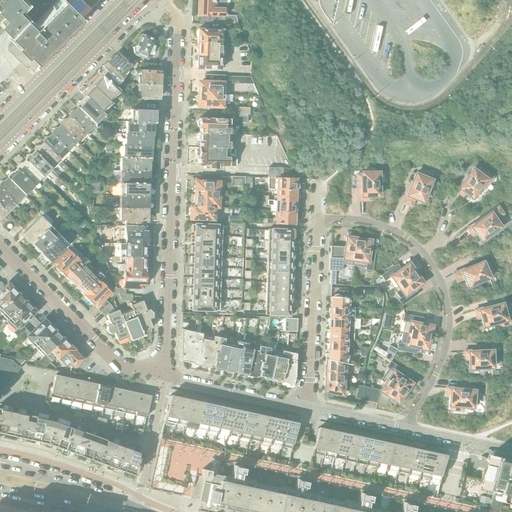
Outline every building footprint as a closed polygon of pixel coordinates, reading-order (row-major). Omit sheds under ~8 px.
[(0,12),(6,19),(0,25),(5,31),(14,39),(36,62),(38,60),(82,16),(81,15),(65,0),(0,0),(0,4),(1,5),(0,6),(0,12)] [(89,6),(83,0),(65,0),(81,15),(83,15),(86,12),(86,9),(89,6)] [(224,16),(224,9),(215,9),(215,2),(214,2),(212,0),(200,0),(200,17),(209,17),(209,24),(228,24),(228,23),(238,23),(236,16),(228,16),(228,17),(224,16)] [(197,42),(223,43),(223,31),(221,31),(197,30),(197,31),(197,32),(197,35),(197,37),(197,42)] [(148,59),(154,46),(153,46),(154,42),(150,40),(150,39),(142,35),(138,45),(137,45),(133,48),(133,53),(134,53),(135,55),(139,57),(141,56),(148,59)] [(196,56),(227,57),(228,44),(223,44),(223,43),(197,42),(196,56)] [(106,63),(120,76),(126,70),(125,69),(129,66),(123,60),(116,54),(114,56),(113,56),(113,57),(112,57),(109,59),(108,62),(106,63)] [(227,57),(196,56),(196,62),(196,63),(195,66),(196,68),(196,69),(219,70),(222,70),(222,63),(227,63),(227,57)] [(120,76),(106,63),(105,64),(102,66),(100,69),(97,73),(98,74),(112,87),(121,78),(120,76)] [(136,85),(159,86),(159,84),(160,81),(159,77),(159,75),(159,72),(148,72),(139,71),(139,75),(136,75),(136,85)] [(89,84),(91,85),(105,99),(115,90),(112,87),(98,74),(95,78),(93,78),(90,81),(90,83),(89,84)] [(198,94),(219,95),(219,90),(222,90),(223,83),(230,83),(254,84),(251,77),(250,77),(224,77),(224,76),(220,75),(214,75),(213,80),(206,79),(206,83),(200,83),(200,86),(197,86),(197,93),(198,93),(198,94)] [(81,94),(84,97),(99,111),(108,102),(105,99),(91,85),(87,88),(86,89),(82,92),(82,94),(81,94)] [(159,86),(136,85),(135,98),(151,99),(152,99),(158,99),(158,96),(158,94),(159,91),(159,87),(159,86)] [(219,95),(198,94),(198,96),(197,96),(197,102),(199,103),(199,106),(205,106),(205,107),(212,107),(222,108),(222,101),(231,102),(232,95),(219,95)] [(99,111),(84,97),(81,100),(79,101),(76,104),(76,106),(75,106),(77,108),(92,123),(102,114),(99,111)] [(239,116),(247,116),(253,116),(253,112),(261,113),(261,110),(261,106),(255,106),(255,107),(249,107),(249,108),(230,107),(230,108),(226,108),(226,113),(230,113),(230,114),(231,114),(239,115),(239,116)] [(95,125),(92,123),(77,108),(74,111),(72,111),(68,114),(68,116),(86,134),(88,135),(88,136),(95,129),(98,133),(100,131),(95,125)] [(126,121),(126,122),(153,124),(154,124),(154,122),(155,120),(155,117),(154,115),(154,111),(147,111),(130,110),(130,121),(126,121)] [(239,116),(239,115),(231,114),(231,119),(232,121),(240,121),(240,123),(247,123),(247,116),(239,116)] [(60,123),(59,125),(77,143),(86,134),(68,116),(65,119),(63,120),(60,123)] [(198,133),(229,134),(237,134),(237,129),(229,129),(229,119),(212,119),(199,118),(199,119),(196,121),(196,126),(199,128),(198,133)] [(125,134),(151,136),(152,136),(152,135),(153,133),(153,129),(152,128),(153,124),(126,122),(125,134)] [(77,143),(59,125),(56,128),(54,128),(51,132),(51,134),(69,152),(77,143)] [(228,148),(229,134),(198,133),(196,135),(196,140),(198,142),(198,148),(228,148)] [(69,152),(51,134),(47,137),(45,137),(42,141),(42,143),(60,160),(69,152)] [(122,146),(149,147),(150,147),(150,146),(151,145),(151,141),(151,139),(151,136),(125,134),(124,146),(122,146)] [(60,160),(42,143),(39,146),(36,146),(33,149),(33,152),(51,169),(56,164),(64,172),(67,168),(60,160)] [(120,158),(148,160),(149,160),(149,159),(150,157),(150,154),(149,152),(149,147),(122,146),(122,158),(120,158)] [(228,148),(198,148),(195,150),(195,155),(198,157),(197,166),(205,166),(205,169),(207,169),(219,170),(219,167),(231,167),(235,167),(236,158),(234,158),(234,149),(228,148)] [(42,178),(51,169),(33,152),(30,155),(28,155),(24,158),(24,160),(42,178)] [(120,158),(119,171),(147,172),(147,171),(149,169),(149,166),(148,165),(148,160),(120,158)] [(33,186),(42,178),(24,160),(21,164),(19,164),(16,167),(16,169),(33,186)] [(484,191),(494,179),(477,166),(473,170),(472,169),(463,182),(462,181),(455,191),(462,196),(464,193),(472,199),(480,188),(484,191)] [(276,189),(295,190),(295,189),(296,189),(297,184),(296,184),(296,179),(291,169),(281,168),(281,178),(267,178),(263,178),(263,182),(276,183),(276,189)] [(281,178),(281,168),(267,168),(267,178),(281,178)] [(24,195),(33,186),(16,169),(12,172),(10,172),(7,176),(7,178),(24,195)] [(113,183),(119,183),(147,184),(147,183),(148,182),(148,179),(147,177),(147,172),(119,171),(113,171),(113,183)] [(379,194),(379,185),(378,185),(378,181),(378,173),(375,173),(375,172),(371,171),(368,171),(364,172),(364,173),(361,173),(361,175),(357,175),(357,189),(360,189),(360,201),(369,201),(369,197),(378,196),(378,194),(379,194)] [(428,188),(425,187),(430,175),(419,171),(418,175),(415,174),(409,189),(408,188),(402,203),(410,207),(414,199),(422,202),(423,200),(424,201),(427,192),(426,192),(428,188)] [(244,186),(244,182),(245,177),(231,176),(231,186),(244,186)] [(24,195),(7,178),(3,182),(1,182),(0,182),(0,188),(16,204),(24,195)] [(90,182),(90,194),(99,195),(99,183),(90,182)] [(195,194),(217,195),(217,188),(220,188),(220,183),(219,182),(202,182),(202,183),(196,183),(195,186),(194,186),(194,193),(195,193),(195,194)] [(119,196),(146,197),(146,196),(148,194),(148,191),(147,189),(147,184),(119,183),(119,196)] [(0,205),(7,212),(16,204),(0,188),(0,205)] [(273,200),(295,201),(295,197),(296,197),(296,192),(295,192),(295,190),(276,189),(275,195),(273,195),(273,200)] [(217,208),(217,195),(195,194),(195,196),(194,196),(194,202),(195,202),(194,207),(212,208),(217,208)] [(119,207),(146,209),(146,208),(147,207),(147,203),(146,202),(146,197),(119,196),(119,207)] [(275,205),(274,212),(294,213),(294,212),(295,212),(296,206),(294,206),(295,201),(273,200),(273,205),(275,205)] [(6,213),(7,212),(0,205),(0,224),(2,227),(11,217),(6,213)] [(499,206),(491,212),(489,213),(482,218),(483,219),(477,223),(477,222),(467,229),(472,236),(475,234),(481,241),(482,240),(483,241),(490,235),(500,228),(495,221),(504,214),(499,206)] [(119,220),(124,220),(141,221),(146,222),(147,219),(147,216),(146,214),(146,209),(119,207),(119,220)] [(212,220),(212,208),(194,207),(192,207),(192,208),(189,208),(189,215),(190,215),(189,219),(212,220)] [(30,219),(35,214),(31,210),(26,215),(30,219)] [(88,216),(84,211),(80,215),(84,219),(88,216)] [(294,213),(274,212),(274,218),(272,217),(272,219),(261,219),(261,223),(272,223),(293,225),(294,220),(295,220),(295,214),(294,214),(294,213)] [(30,244),(31,245),(49,226),(40,217),(34,223),(21,235),(25,238),(25,241),(28,243),(30,244)] [(85,224),(78,217),(73,222),(80,229),(85,224)] [(241,312),(244,222),(241,222),(228,222),(215,221),(215,225),(221,225),(220,236),(220,247),(220,257),(219,268),(219,278),(219,289),(218,300),(218,311),(205,311),(205,314),(207,314),(235,315),(235,312),(241,312)] [(12,237),(22,228),(17,223),(8,233),(12,237)] [(221,225),(215,225),(191,224),(191,232),(193,232),(193,235),(220,236),(221,225)] [(40,253),(58,235),(49,226),(31,245),(34,247),(34,250),(37,253),(40,253)] [(146,237),(147,231),(145,231),(146,227),(141,227),(124,226),(124,244),(145,246),(145,245),(146,245),(146,244),(148,244),(150,243),(150,239),(148,237),(146,237)] [(267,241),(293,241),(291,241),(291,238),(293,238),(294,230),(268,229),(267,241)] [(58,235),(40,253),(43,256),(44,259),(46,262),(49,262),(49,263),(68,244),(58,235)] [(72,245),(79,237),(77,235),(69,242),(72,245)] [(220,247),(220,236),(193,235),(190,235),(190,243),(193,243),(193,246),(220,247)] [(343,264),(354,266),(358,238),(350,237),(350,238),(346,237),(345,247),(330,246),(330,256),(329,256),(328,271),(330,271),(330,284),(335,284),(335,271),(342,271),(343,264)] [(358,238),(354,266),(366,267),(366,270),(372,271),(373,263),(367,262),(370,241),(366,240),(366,239),(358,238)] [(293,249),(293,241),(267,241),(267,251),(293,252),(290,252),(291,249),(293,249)] [(144,258),(145,246),(124,244),(118,244),(118,251),(120,251),(120,257),(144,258)] [(220,257),(220,247),(193,246),(190,246),(190,253),(192,253),(192,256),(220,257)] [(65,277),(84,258),(83,257),(80,261),(67,249),(52,264),(55,267),(54,268),(64,278),(65,277)] [(293,259),(293,252),(267,251),(267,262),(293,263),(293,262),(290,262),(290,259),(293,259)] [(219,268),(220,257),(192,256),(190,256),(189,264),(192,264),(192,267),(219,268)] [(144,258),(120,257),(119,263),(117,263),(117,270),(123,270),(132,271),(144,271),(144,258)] [(74,286),(91,268),(87,264),(88,262),(84,258),(65,277),(74,286)] [(292,270),(293,263),(267,262),(266,272),(292,273),(290,273),(290,270),(292,270)] [(480,278),(492,274),(487,263),(483,265),(482,262),(468,268),(467,267),(452,274),(456,282),(464,279),(467,287),(469,286),(470,287),(478,284),(478,283),(482,281),(480,278)] [(391,277),(397,286),(416,273),(412,266),(411,267),(408,264),(391,276),(387,271),(381,276),(385,281),(391,277)] [(219,278),(219,268),(192,267),(189,267),(189,274),(192,275),(192,277),(219,278)] [(83,295),(102,276),(98,272),(96,273),(91,268),(74,286),(83,295)] [(145,285),(145,279),(147,279),(148,278),(148,274),(147,273),(145,273),(145,272),(145,271),(144,271),(123,270),(122,288),(116,288),(116,287),(112,291),(116,295),(118,293),(125,294),(125,289),(136,289),(143,290),(144,285),(145,285)] [(292,280),(292,273),(266,272),(266,283),(292,284),(292,283),(289,283),(289,280),(292,280)] [(416,273),(397,286),(393,289),(398,295),(400,299),(398,300),(402,305),(408,301),(405,296),(422,284),(420,280),(421,279),(416,273)] [(93,305),(100,312),(108,303),(105,300),(112,293),(99,281),(103,277),(102,276),(83,296),(92,306),(93,305)] [(219,289),(219,278),(192,277),(189,277),(189,285),(191,285),(191,288),(219,289)] [(292,291),(292,284),(266,283),(266,293),(292,294),(289,294),(289,291),(292,291)] [(0,308),(0,309),(9,318),(25,302),(21,299),(22,297),(18,294),(17,294),(16,294),(12,290),(13,289),(9,285),(8,286),(7,285),(4,288),(0,284),(0,308)] [(218,300),(219,289),(191,288),(189,288),(188,296),(191,296),(191,299),(218,300)] [(291,302),(292,294),(266,293),(265,304),(289,305),(289,302),(291,302)] [(329,308),(350,308),(350,307),(347,307),(348,298),(340,296),(339,296),(337,295),(334,295),(332,296),(332,297),(330,297),(329,308)] [(218,311),(218,300),(191,299),(191,302),(188,302),(188,310),(205,311),(218,311)] [(131,309),(140,332),(151,328),(148,320),(152,318),(152,313),(148,310),(146,305),(143,306),(141,301),(131,305),(129,305),(130,306),(131,309)] [(16,329),(21,334),(35,320),(32,316),(35,313),(34,312),(33,309),(30,306),(29,306),(25,302),(9,318),(18,327),(16,329)] [(128,337),(119,314),(118,310),(114,312),(112,307),(108,303),(100,312),(105,316),(106,316),(110,325),(107,326),(106,331),(110,335),(113,333),(117,342),(128,337)] [(289,305),(265,304),(265,315),(291,316),(291,308),(288,308),(289,305)] [(510,317),(507,306),(502,307),(502,304),(486,308),(486,307),(474,310),(477,319),(481,318),(483,327),(497,323),(498,328),(511,324),(510,317)] [(329,314),(329,318),(349,319),(349,318),(354,319),(354,310),(350,310),(350,308),(329,308),(328,308),(328,313),(329,314)] [(142,336),(140,332),(131,309),(119,314),(128,337),(129,341),(142,336)] [(385,314),(382,328),(389,330),(393,315),(386,314),(385,314)] [(403,333),(430,339),(432,331),(430,331),(431,327),(410,322),(411,316),(404,315),(403,321),(405,321),(403,333)] [(349,325),(349,319),(329,318),(329,319),(328,319),(328,324),(329,324),(328,329),(349,330),(349,329),(354,330),(354,325),(349,325)] [(37,345),(52,330),(49,326),(49,325),(46,321),(44,322),(43,321),(40,324),(35,320),(21,334),(31,344),(30,346),(31,347),(28,350),(30,352),(37,345)] [(201,366),(207,337),(201,336),(201,334),(200,333),(201,326),(200,326),(201,321),(198,321),(197,326),(196,333),(195,332),(193,343),(191,343),(189,353),(191,354),(188,363),(201,366)] [(348,340),(349,330),(328,329),(328,333),(327,333),(327,338),(328,339),(328,340),(348,340)] [(37,345),(45,354),(61,339),(60,338),(61,337),(58,333),(56,334),(52,330),(37,345)] [(181,361),(188,363),(191,354),(189,353),(191,343),(193,343),(195,332),(181,330),(180,360),(181,361)] [(429,346),(430,339),(403,333),(400,344),(398,344),(397,349),(397,350),(404,352),(405,346),(426,350),(427,346),(429,346)] [(209,366),(212,367),(214,360),(212,360),(214,352),(216,352),(217,344),(219,337),(212,336),(212,338),(207,337),(201,366),(209,367),(209,366)] [(215,369),(223,371),(230,342),(224,341),(225,339),(219,337),(217,344),(216,352),(214,352),(212,360),(214,360),(212,367),(215,367),(215,369)] [(61,339),(45,354),(38,362),(36,367),(43,368),(43,367),(45,368),(52,361),(55,358),(64,367),(71,369),(75,365),(76,367),(81,362),(79,360),(80,359),(72,351),(73,350),(70,348),(71,346),(67,343),(65,343),(61,339)] [(348,350),(348,340),(328,340),(328,344),(327,344),(326,349),(327,349),(327,350),(346,351),(346,350),(348,350)] [(232,371),(235,372),(237,365),(235,365),(237,357),(238,357),(240,349),(239,349),(240,342),(236,341),(235,343),(230,342),(223,371),(231,372),(232,371)] [(238,374),(246,375),(252,347),(247,346),(247,343),(240,342),(239,349),(240,349),(238,357),(237,357),(235,365),(237,365),(235,372),(238,372),(238,374)] [(397,350),(397,349),(389,345),(386,352),(394,356),(397,350)] [(254,376),(258,377),(259,370),(257,369),(259,361),(261,362),(262,354),(264,347),(259,346),(258,348),(252,347),(246,375),(254,377),(254,376)] [(269,380),(275,352),(269,351),(270,348),(264,347),(262,354),(261,362),(259,361),(257,369),(259,370),(258,377),(263,378),(264,379),(269,380)] [(325,354),(325,360),(343,364),(345,364),(347,355),(345,354),(346,351),(327,350),(327,353),(325,354)] [(280,381),(282,372),(281,372),(282,366),(283,367),(284,365),(283,364),(286,352),(281,351),(281,353),(275,352),(269,380),(273,382),(275,380),(280,381)] [(494,361),(494,359),(494,357),(493,356),(493,354),(492,354),(492,351),(491,351),(476,352),(476,351),(464,351),(464,360),(468,360),(469,369),(471,369),(471,370),(480,370),(480,369),(492,368),(492,365),(493,365),(494,363),(494,361)] [(281,372),(282,372),(280,381),(280,382),(286,384),(288,387),(292,384),(294,379),(295,354),(286,352),(283,364),(284,365),(283,367),(282,366),(281,372)] [(390,362),(393,356),(388,353),(384,358),(390,362)] [(0,387),(19,368),(18,367),(23,362),(24,360),(0,355),(0,387)] [(325,371),(343,374),(343,364),(325,360),(325,366),(326,366),(325,371)] [(386,381),(405,394),(410,388),(409,387),(411,384),(393,371),(396,367),(390,362),(387,367),(389,369),(382,378),(386,381)] [(342,385),(343,374),(325,371),(325,376),(324,376),(324,381),(342,385)] [(60,399),(65,377),(55,375),(55,376),(50,397),(60,399)] [(60,399),(71,402),(76,380),(65,377),(60,399)] [(82,404),(87,382),(76,380),(71,402),(82,404)] [(342,396),(342,385),(324,381),(324,386),(325,386),(324,392),(330,393),(329,395),(336,396),(337,394),(342,396)] [(401,401),(405,394),(386,381),(380,390),(377,404),(385,405),(390,398),(398,404),(400,400),(401,401)] [(92,406),(97,384),(87,382),(82,404),(92,406)] [(103,409),(108,387),(97,384),(92,406),(103,409)] [(103,409),(114,411),(118,389),(108,387),(103,409)] [(361,393),(360,400),(366,401),(369,388),(363,387),(361,393)] [(366,401),(377,404),(380,390),(369,388),(366,401)] [(477,403),(478,394),(473,394),(474,391),(458,390),(458,389),(446,388),(445,396),(449,397),(449,406),(451,406),(450,411),(462,412),(462,407),(472,408),(473,403),(477,403)] [(114,411),(124,413),(129,391),(118,389),(114,411)] [(135,416),(139,393),(129,391),(124,413),(135,416)] [(139,393),(135,416),(146,418),(150,397),(150,396),(139,393)] [(175,426),(181,398),(169,395),(163,424),(175,426)] [(185,429),(191,400),(181,398),(175,426),(185,429)] [(197,431),(203,403),(191,400),(185,429),(197,431)] [(207,433),(213,405),(203,403),(197,431),(207,433)] [(218,436),(224,407),(213,405),(207,433),(218,436)] [(228,438),(234,410),(224,407),(218,436),(228,438)] [(239,440),(245,412),(234,410),(228,438),(239,440)] [(11,436),(16,413),(7,411),(2,434),(11,436)] [(249,442),(255,414),(245,412),(239,440),(249,442)] [(20,438),(25,415),(16,413),(11,436),(20,438)] [(260,445),(266,416),(255,414),(249,442),(260,445)] [(20,438),(28,440),(34,417),(25,415),(20,438)] [(270,447),(276,419),(266,416),(260,445),(270,447)] [(37,442),(42,419),(34,417),(28,440),(37,442)] [(37,442),(46,444),(53,421),(42,419),(37,442)] [(281,449),(287,421),(276,419),(270,447),(281,449)] [(46,444),(54,447),(62,424),(53,421),(46,444)] [(291,452),(297,426),(297,423),(287,421),(281,449),(291,452)] [(62,450),(71,428),(62,424),(54,447),(62,450)] [(499,511),(497,511),(496,511),(493,511),(492,511),(492,510),(490,509),(489,511),(461,505),(466,479),(463,479),(464,475),(466,463),(463,462),(460,477),(445,473),(449,459),(445,458),(439,484),(428,481),(417,479),(407,477),(396,474),(385,472),(375,470),(365,468),(355,465),(344,463),(334,461),(324,459),(314,456),(320,428),(317,428),(317,430),(314,443),(305,441),(308,428),(304,428),(301,441),(297,441),(300,427),(297,426),(291,452),(281,449),(270,447),(260,445),(249,442),(239,440),(228,438),(218,436),(207,433),(197,431),(185,429),(175,426),(163,424),(158,447),(168,449),(160,482),(185,487),(189,470),(197,472),(196,476),(205,478),(200,500),(210,502),(210,503),(211,504),(212,503),(215,504),(221,477),(230,478),(231,477),(243,479),(243,481),(244,482),(245,480),(253,481),(253,483),(284,490),(284,488),(293,490),(293,492),(295,492),(296,491),(305,493),(305,494),(307,495),(308,493),(316,495),(315,497),(346,503),(347,502),(357,504),(357,506),(359,506),(359,505),(368,506),(368,508),(378,510),(377,511),(499,511)] [(62,450),(71,453),(79,431),(71,428),(62,450)] [(324,459),(330,430),(320,428),(314,456),(324,459)] [(334,461),(340,433),(330,430),(324,459),(334,461)] [(71,453),(79,456),(88,434),(79,431),(71,453)] [(344,463),(350,435),(340,433),(334,461),(344,463)] [(88,459),(96,437),(88,434),(79,456),(88,459)] [(355,465),(361,437),(350,435),(344,463),(355,465)] [(88,459),(96,462),(104,440),(96,437),(88,459)] [(365,468),(371,439),(361,437),(355,465),(365,468)] [(375,470),(381,442),(371,439),(365,468),(375,470)] [(96,462),(105,466),(113,443),(104,440),(96,462)] [(385,472),(391,444),(381,442),(375,470),(385,472)] [(113,469),(121,446),(113,443),(105,466),(113,469)] [(396,474),(402,446),(391,444),(385,472),(396,474)] [(113,469),(122,472),(130,449),(121,446),(113,469)] [(407,477),(413,448),(402,446),(396,474),(407,477)] [(417,479),(423,451),(413,448),(407,477),(417,479)] [(130,449),(122,472),(133,476),(133,474),(138,455),(138,452),(135,451),(130,449)] [(428,481),(434,453),(423,451),(417,479),(428,481)] [(439,484),(445,458),(445,456),(434,453),(428,481),(439,484)] [(493,511),(494,511),(504,462),(500,461),(501,458),(489,455),(486,469),(482,468),(480,479),(464,475),(463,479),(466,479),(461,505),(489,511),(490,509),(492,510),(492,511),(493,511)] [(511,511),(511,460),(510,460),(509,463),(504,462),(494,511),(496,511),(497,511),(499,511),(511,511)] [(357,506),(357,504),(347,502),(346,503),(315,497),(316,495),(308,493),(307,495),(305,494),(305,493),(296,491),(295,492),(293,492),(293,490),(284,488),(284,490),(253,483),(253,481),(245,480),(244,482),(243,481),(243,479),(231,477),(230,478),(221,477),(215,504),(252,511),(377,511),(378,510),(368,508),(368,506),(359,505),(359,506),(357,506)]
